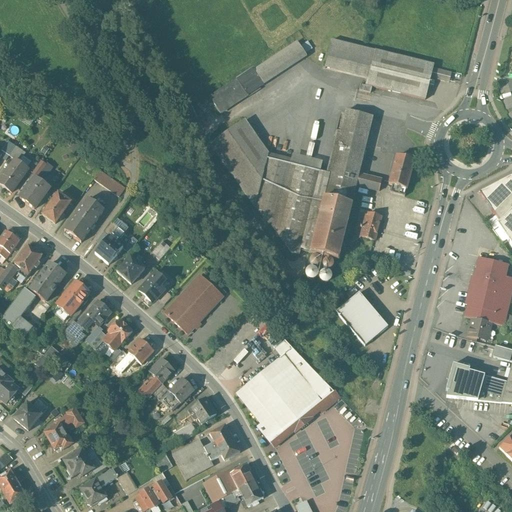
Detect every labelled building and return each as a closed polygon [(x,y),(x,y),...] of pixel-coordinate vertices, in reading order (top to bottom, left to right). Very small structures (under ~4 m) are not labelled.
[(373,50),(330,40),(323,68),(366,78),(373,50)] [(296,41),(252,67),(263,84),(307,56),(296,41)] [(432,64),(373,50),(366,78),(364,85),(371,87),(424,99),(432,64)] [(263,84),(252,67),(208,95),(218,112),(263,84)] [(435,68),(434,73),(441,74),(440,79),(451,81),(453,71),(435,68)] [(371,87),(364,85),(359,84),(357,91),(370,94),(371,87)] [(271,152),(246,118),(211,143),(292,252),(301,254),(303,248),(342,258),(359,185),(380,190),(384,178),(362,172),(375,116),(348,109),(341,134),(336,136),(328,172),(322,170),(324,160),(294,153),(293,157),(271,152)] [(25,153),(15,146),(8,156),(18,163),(25,153)] [(416,159),(398,154),(391,181),(394,182),(392,190),(407,194),(416,159)] [(40,161),(32,172),(38,177),(46,166),(40,161)] [(94,167),(87,161),(82,167),(89,173),(94,167)] [(19,169),(12,164),(8,170),(7,169),(0,179),(0,184),(11,193),(21,179),(27,169),(21,165),(19,169)] [(102,173),(96,182),(121,200),(128,191),(102,173)] [(511,174),(478,192),(499,221),(511,208),(511,174)] [(40,182),(34,177),(19,199),(34,209),(49,188),(40,182)] [(43,178),(40,182),(49,188),(51,184),(43,178)] [(53,200),(58,194),(54,191),(49,197),(53,200)] [(70,202),(58,194),(53,200),(42,215),(55,224),(58,219),(61,221),(65,215),(62,213),(70,202)] [(88,199),(64,231),(80,243),(104,211),(88,199)] [(511,208),(499,221),(495,224),(511,247),(511,208)] [(367,216),(359,213),(352,238),(353,240),(351,241),(352,243),(362,237),(374,241),(381,217),(367,213),(367,216)] [(103,232),(109,237),(117,228),(111,222),(103,232)] [(124,233),(117,228),(109,237),(95,254),(108,265),(113,259),(114,260),(119,254),(118,253),(123,248),(116,243),(124,233)] [(19,241),(5,231),(0,238),(0,255),(5,259),(9,254),(19,241)] [(170,248),(162,241),(151,253),(159,260),(170,248)] [(41,257),(27,247),(15,265),(21,269),(18,274),(25,279),(34,267),(36,269),(39,264),(37,263),(41,257)] [(318,255),(313,254),(310,256),(308,258),(308,262),(310,265),(314,267),(318,266),(320,263),(321,260),(320,256),(318,255)] [(144,269),(130,257),(116,272),(130,284),(144,269)] [(331,258),(327,257),(323,259),(321,262),(322,266),(324,269),(327,270),(331,269),(334,267),(334,263),(333,260),(331,258)] [(508,265),(478,258),(464,317),(471,319),(491,324),(504,327),(511,292),(511,278),(506,277),(508,265)] [(64,274),(49,263),(29,290),(36,295),(40,299),(44,301),(49,294),(50,295),(60,282),(58,281),(64,274)] [(17,269),(10,264),(5,271),(0,277),(0,290),(2,291),(8,283),(11,278),(17,269)] [(315,267),(310,266),(307,268),(305,271),(305,275),(307,278),(311,279),(315,279),(317,276),(318,272),(317,269),(315,267)] [(329,271),(324,270),(320,272),(319,275),(319,278),(321,281),(324,283),(328,282),(331,280),(332,276),(330,273),(329,271)] [(156,273),(151,278),(159,285),(164,280),(156,273)] [(200,275),(164,313),(187,334),(222,296),(200,275)] [(11,278),(8,283),(13,286),(16,282),(11,278)] [(151,278),(150,278),(138,291),(152,303),(164,290),(159,285),(151,278)] [(67,292),(75,283),(71,280),(64,289),(67,292)] [(89,294),(75,282),(75,283),(67,292),(62,298),(63,299),(57,307),(68,317),(75,309),(76,310),(89,294)] [(36,295),(29,290),(25,287),(0,321),(24,339),(30,331),(26,326),(24,328),(16,322),(29,305),(36,295)] [(171,297),(167,293),(159,301),(164,305),(171,297)] [(359,293),(336,313),(365,347),(388,327),(359,293)] [(36,295),(29,305),(33,309),(40,299),(36,295)] [(111,313),(97,301),(85,314),(86,315),(78,323),(85,329),(92,321),(99,327),(111,313)] [(491,324),(471,319),(467,337),(478,339),(479,337),(482,338),(484,332),(489,333),(491,324)] [(132,332),(118,320),(107,332),(109,333),(106,336),(107,337),(103,341),(111,348),(113,345),(117,348),(132,332)] [(82,329),(73,321),(65,331),(74,339),(82,329)] [(107,337),(106,336),(101,332),(89,345),(95,350),(103,341),(107,337)] [(153,352),(140,339),(128,353),(129,354),(127,355),(117,366),(123,371),(135,359),(141,365),(153,352)] [(279,357),(235,393),(261,424),(257,427),(273,448),(287,437),(284,432),(316,406),(321,411),(339,397),(285,341),(273,350),(279,357)] [(66,359),(51,347),(44,356),(53,364),(58,368),(66,359)] [(511,352),(511,351),(496,347),(493,358),(509,362),(511,362),(511,363),(507,382),(501,403),(511,404),(511,352)] [(117,366),(127,355),(122,351),(110,364),(115,368),(117,366)] [(53,364),(44,356),(42,354),(34,364),(45,373),(53,364)] [(161,383),(161,384),(173,371),(161,359),(149,372),(155,378),(147,387),(144,385),(135,394),(143,402),(152,393),(161,383)] [(507,382),(455,368),(446,398),(501,403),(507,382)] [(12,383),(0,373),(0,399),(6,404),(17,390),(15,389),(11,384),(12,383)] [(193,391),(181,379),(168,391),(168,393),(161,400),(161,402),(162,403),(164,403),(169,409),(169,410),(170,411),(172,411),(179,404),(181,404),(193,391)] [(23,380),(15,389),(17,390),(25,396),(32,388),(23,380)] [(156,397),(165,388),(161,384),(161,383),(152,393),(156,397)] [(168,393),(168,391),(165,388),(156,397),(159,400),(161,400),(168,393)] [(191,410),(187,412),(194,421),(197,419),(202,425),(216,415),(205,399),(191,409),(191,410)] [(41,415),(26,403),(13,419),(28,431),(41,415)] [(55,423),(57,426),(60,425),(65,433),(71,429),(71,430),(75,427),(76,428),(83,423),(74,409),(66,413),(67,415),(55,423)] [(197,434),(190,423),(180,429),(181,431),(185,437),(180,440),(181,443),(197,434)] [(57,426),(44,434),(54,451),(61,446),(63,450),(72,444),(65,433),(60,425),(57,426)] [(225,426),(209,434),(214,443),(224,460),(224,461),(239,452),(225,426)] [(93,428),(86,432),(87,434),(90,439),(91,439),(97,435),(93,428)] [(185,437),(181,431),(176,434),(180,440),(185,437)] [(90,439),(87,434),(76,440),(79,446),(90,439)] [(511,436),(499,448),(511,461),(511,436)] [(224,460),(214,443),(203,449),(200,441),(172,455),(185,481),(224,460)] [(82,450),(63,462),(68,469),(67,472),(70,476),(72,476),(73,477),(80,473),(82,477),(91,471),(93,469),(93,468),(101,464),(97,456),(88,461),(82,450)] [(1,459),(6,465),(13,459),(8,453),(1,459)] [(171,464),(165,453),(153,459),(159,470),(171,464)] [(105,461),(101,464),(93,468),(93,469),(91,471),(94,475),(109,466),(105,461)] [(226,473),(204,485),(214,503),(223,498),(255,482),(246,466),(235,472),(233,468),(225,472),(226,473)] [(95,480),(80,490),(85,499),(85,501),(86,505),(89,505),(90,507),(98,502),(99,505),(106,500),(105,498),(105,497),(100,488),(116,478),(123,473),(119,467),(95,481),(95,480)] [(10,472),(0,477),(0,488),(3,493),(17,484),(10,472)] [(123,473),(116,478),(126,495),(137,489),(126,472),(123,473)] [(255,482),(223,498),(227,507),(238,501),(237,497),(241,495),(247,507),(263,499),(255,482)] [(137,501),(133,503),(138,511),(142,511),(148,508),(150,510),(157,505),(157,504),(161,501),(163,503),(170,499),(161,483),(153,488),(154,489),(149,492),(148,490),(140,494),(141,496),(136,499),(137,501)] [(17,484),(3,493),(9,504),(24,496),(17,484)] [(222,511),(221,509),(227,507),(223,498),(214,503),(210,505),(213,511),(210,511),(222,511)] [(310,511),(305,502),(296,508),(297,511),(310,511)]
